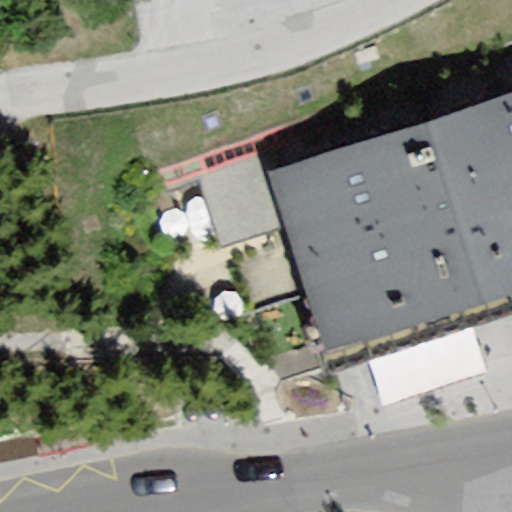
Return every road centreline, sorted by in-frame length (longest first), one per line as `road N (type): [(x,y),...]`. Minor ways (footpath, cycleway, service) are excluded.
road 1 (residential): [(390,0),(319,35),(171,74),(0,95)]
road 2 (tertiary): [(169,511),(482,451)]
